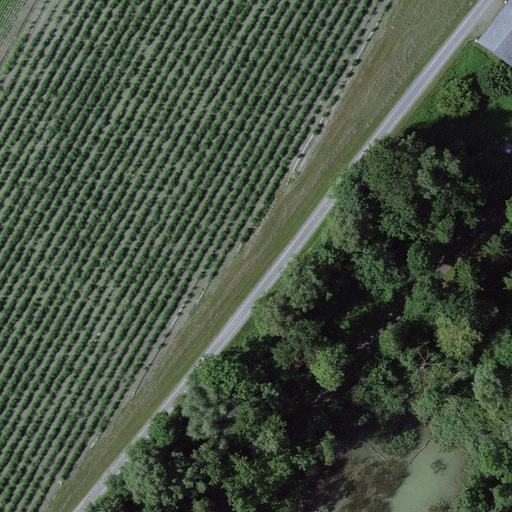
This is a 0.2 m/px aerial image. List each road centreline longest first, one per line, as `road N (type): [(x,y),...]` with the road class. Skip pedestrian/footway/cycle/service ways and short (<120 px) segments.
road 1 (track): [(81,511),(488,0)]
road 2 (track): [(511,207),(445,258),(228,511)]
